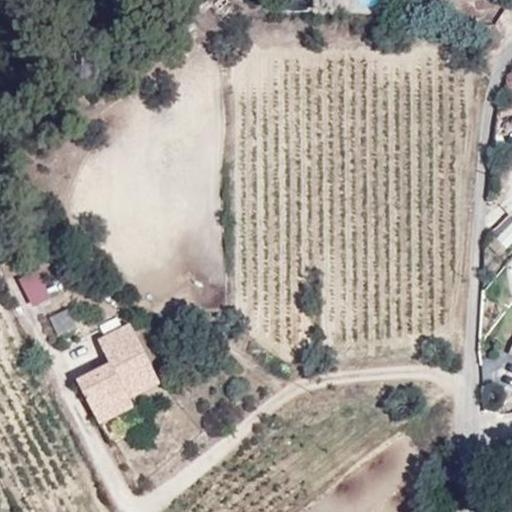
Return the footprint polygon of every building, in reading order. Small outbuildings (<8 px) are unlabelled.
[(511,116),(502,120),(504,129),(511,127),(511,116)] [(503,251),(511,243),(511,215),(490,235),(503,251)] [(37,267),(17,277),(33,309),(53,299),(37,267)] [(132,392),(163,368),(122,314),(89,338),(104,362),(75,383),(103,422),(136,400),(132,392)] [(511,409),(511,406),(511,373),(503,369),(488,398),(511,409)]
